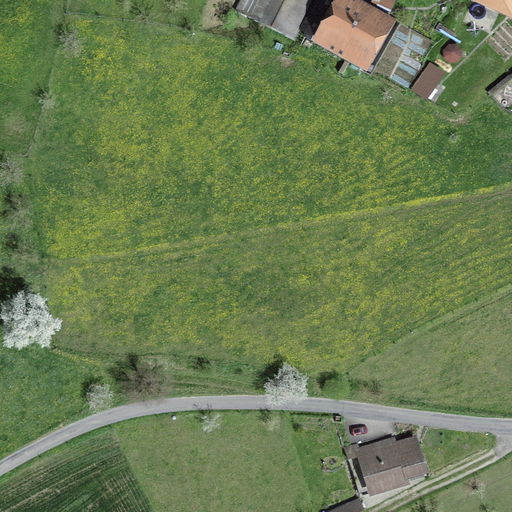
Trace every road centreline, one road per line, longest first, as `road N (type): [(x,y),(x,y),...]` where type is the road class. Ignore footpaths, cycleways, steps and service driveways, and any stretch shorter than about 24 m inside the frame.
road 1 (residential): [(511,425),(322,404),(191,402),(113,415),(0,469)]
road 2 (track): [(379,511),(511,439)]
